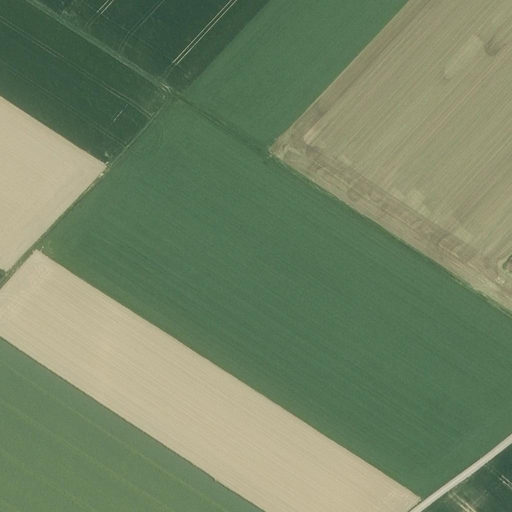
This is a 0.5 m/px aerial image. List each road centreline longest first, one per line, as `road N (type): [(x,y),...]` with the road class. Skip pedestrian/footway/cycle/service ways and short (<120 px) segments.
road 1 (track): [(511,319),(25,0)]
road 2 (track): [(0,285),(175,98)]
road 3 (track): [(511,439),(414,511)]
